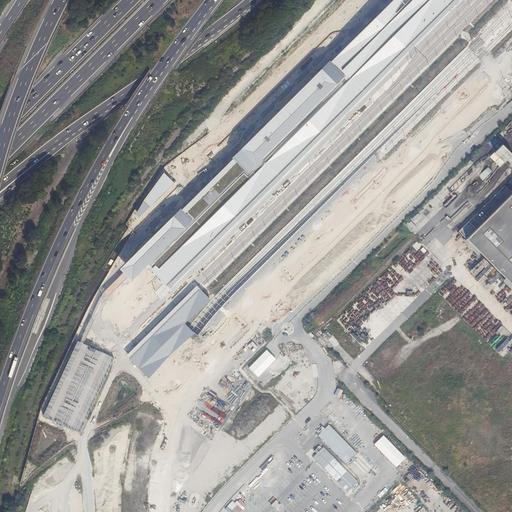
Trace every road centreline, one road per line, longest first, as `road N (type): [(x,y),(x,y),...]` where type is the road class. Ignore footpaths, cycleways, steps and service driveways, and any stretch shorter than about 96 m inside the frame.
road 1 (motorway): [(0,392),(73,208),(123,122),(212,0)]
road 2 (motorway): [(51,147),(251,0)]
road 3 (motorway): [(0,156),(158,0)]
road 4 (motorway): [(131,0),(0,127)]
road 5 (motorway): [(60,0),(0,145)]
